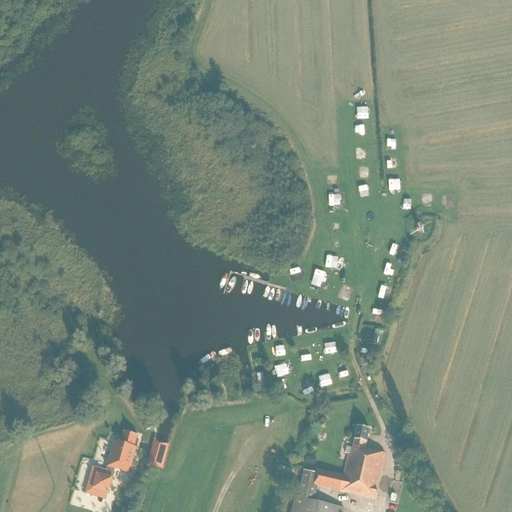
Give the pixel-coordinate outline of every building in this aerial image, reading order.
[(377,343),(381,331),(375,329),(371,341),(377,343)] [(360,358),(370,359),(370,349),(360,349),(360,358)] [(254,392),(265,391),(265,373),(253,373),(254,392)] [(317,470),(316,473),(304,471),(298,498),(295,497),(291,511),(342,511),(343,508),(314,501),(317,486),(340,491),(339,492),(375,500),(385,454),(376,452),(365,449),(370,430),(358,427),(351,455),(348,454),(343,476),(317,470)] [(88,484),(85,494),(92,496),(93,490),(108,494),(115,467),(122,469),(122,471),(129,473),(136,448),(134,447),(137,435),(124,432),(121,444),(114,442),(105,477),(97,475),(94,486),(88,484)] [(154,442),(148,465),(155,467),(162,468),(168,446),(167,446),(155,443),(154,442)]
